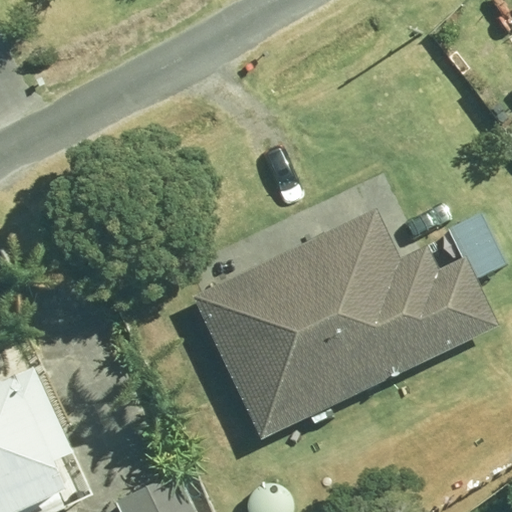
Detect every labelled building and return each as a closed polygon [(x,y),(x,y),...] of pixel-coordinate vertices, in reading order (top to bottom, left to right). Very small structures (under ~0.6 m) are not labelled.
[(511,3),(511,0),(451,0),(423,21),(446,52),(511,3)] [(511,66),(499,49),(467,72),(511,135),(511,66)] [(439,246),(412,259),(390,211),(205,297),(272,439),(506,330),(472,256),(462,235),(439,246)] [(0,511),(26,511),(100,482),(54,371),(0,393),(0,511)] [(130,511),(205,511),(188,475),(126,504),(130,511)]
